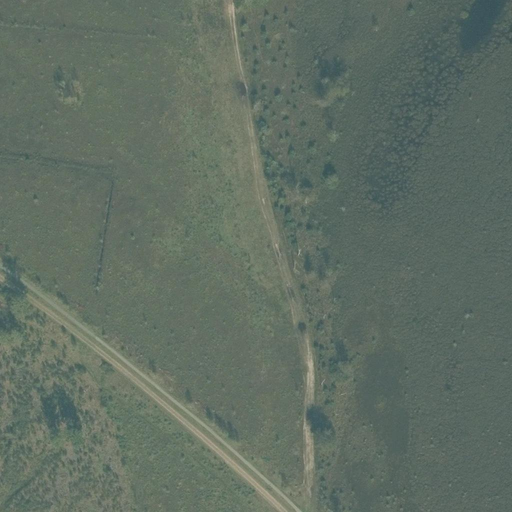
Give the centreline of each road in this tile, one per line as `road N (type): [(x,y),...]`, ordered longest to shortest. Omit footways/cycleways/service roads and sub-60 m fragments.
road 1 (track): [(306,511),(308,366),(255,158),(229,0)]
road 2 (track): [(0,281),(105,356),(281,511)]
